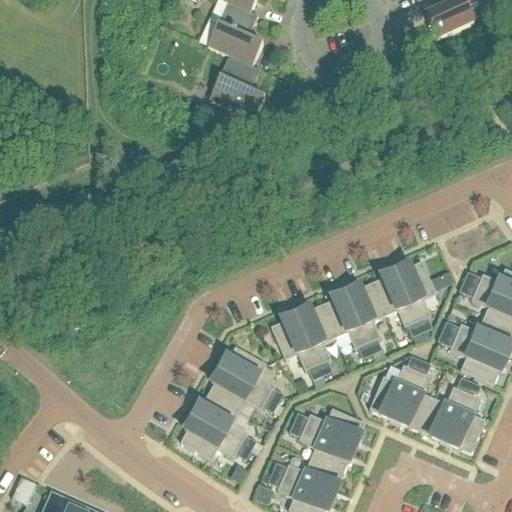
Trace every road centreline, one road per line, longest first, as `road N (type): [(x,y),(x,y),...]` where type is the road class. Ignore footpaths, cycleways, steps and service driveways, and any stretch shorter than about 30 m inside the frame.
road 1 (residential): [(119,444),(207,306),(500,176)]
road 2 (residential): [(363,0),(377,16),(378,46),(342,71),(319,64),(304,44),(304,20),(319,0)]
road 3 (residential): [(387,511),(407,467),(496,506)]
